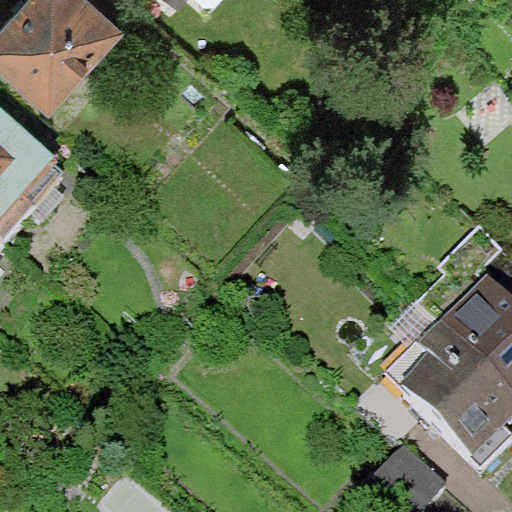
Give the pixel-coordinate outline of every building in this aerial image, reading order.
[(25,0),(7,20),(0,28),(0,52),(48,95),(70,71),(82,67),(90,57),(92,46),(114,21),(106,13),(117,0),(25,0)] [(0,247),(2,249),(32,215),(21,206),(48,176),(0,132),(0,247)] [(511,268),(499,254),(473,279),(487,294),(445,337),(511,404),(511,268)] [(511,404),(445,337),(422,359),(432,368),(403,397),(480,474),(495,459),(511,441),(511,440),(502,431),(511,420),(511,404)] [(422,511),(444,489),(403,452),(356,501),(368,511),(422,511)] [(33,494),(50,508),(70,479),(55,469),(33,494)]
